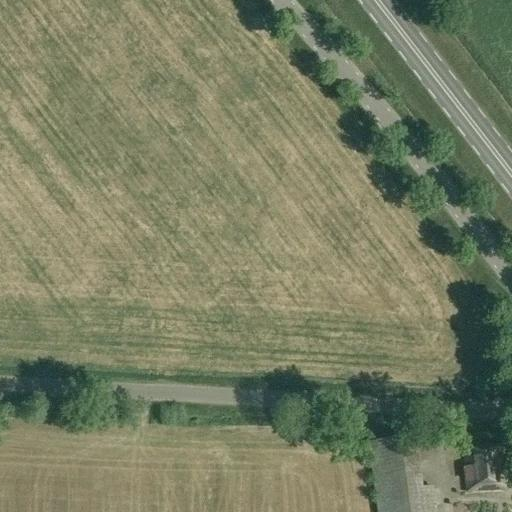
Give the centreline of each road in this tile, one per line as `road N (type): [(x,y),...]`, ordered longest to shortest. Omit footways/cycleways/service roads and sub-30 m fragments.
road 1 (unclassified): [(511,406),(445,409),(0,383)]
road 2 (unclassified): [(511,279),(279,0)]
road 3 (secondary): [(511,176),(375,0)]
